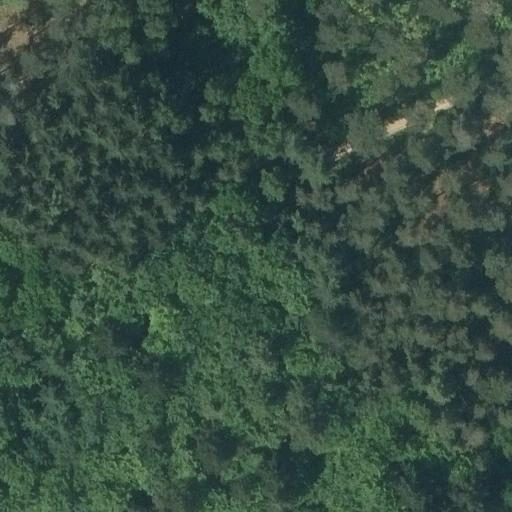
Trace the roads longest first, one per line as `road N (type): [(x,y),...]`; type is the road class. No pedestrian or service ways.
road 1 (track): [(511,51),(183,220)]
road 2 (track): [(314,152),(322,178),(386,253),(443,293),(511,326)]
